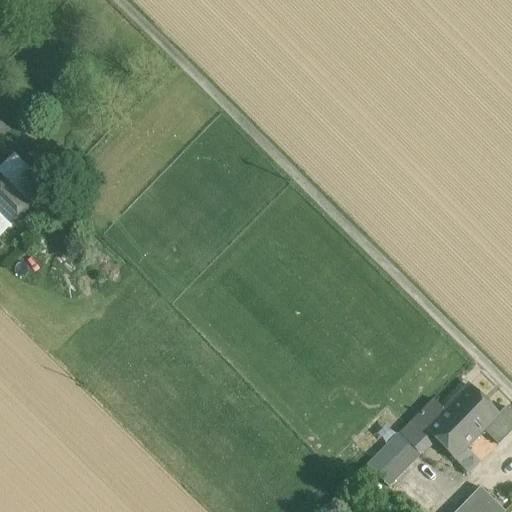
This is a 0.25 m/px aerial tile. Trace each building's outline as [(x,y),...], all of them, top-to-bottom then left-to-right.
[(0,137),(12,126),(0,114),(0,137)] [(0,168),(0,173),(6,179),(30,203),(45,219),(63,200),(17,153),(0,168)] [(30,203),(6,179),(0,185),(0,212),(10,223),(30,203)] [(0,232),(10,223),(0,212),(0,232)] [(499,415),(498,414),(469,385),(443,410),(425,429),(428,432),(435,439),(455,459),(466,448),(484,430),(499,415)] [(433,400),(400,434),(413,447),(413,446),(428,432),(425,429),(443,410),(433,400)] [(499,415),(484,430),(498,444),(511,429),(511,412),(506,406),(498,414),(499,415)] [(413,446),(421,454),(435,439),(428,432),(413,446)] [(413,447),(400,434),(367,466),(388,487),(421,454),(413,446),(413,447)] [(466,448),(455,459),(469,473),(480,462),(466,448)] [(480,487),(455,511),(503,511),(505,511),(480,487)]
